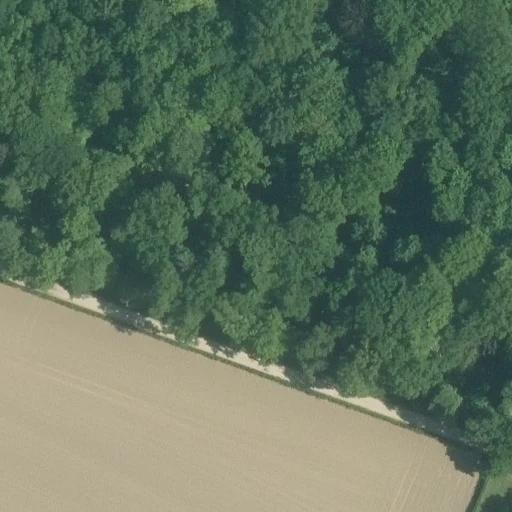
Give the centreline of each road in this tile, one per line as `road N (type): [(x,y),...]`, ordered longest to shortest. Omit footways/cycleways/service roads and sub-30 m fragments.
road 1 (track): [(0,262),(511,445)]
road 2 (track): [(511,288),(0,115)]
